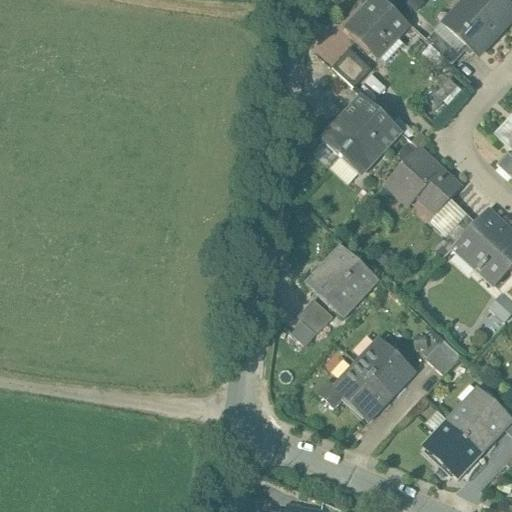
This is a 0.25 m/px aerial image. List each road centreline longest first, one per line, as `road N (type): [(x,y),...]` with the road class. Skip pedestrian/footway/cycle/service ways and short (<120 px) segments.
road 1 (tertiary): [(232,415),(295,0)]
road 2 (residential): [(449,511),(232,415)]
road 3 (residential): [(511,197),(473,158),(468,122),(511,69)]
